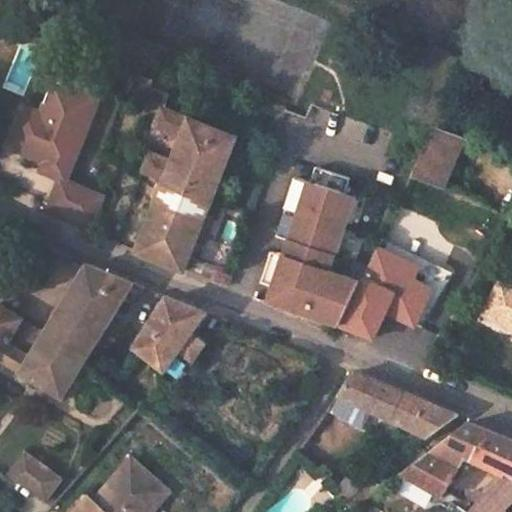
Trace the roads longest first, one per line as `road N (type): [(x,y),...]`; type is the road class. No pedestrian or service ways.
road 1 (unclassified): [(338,345),(0,209)]
road 2 (residential): [(338,345),(324,398),(243,511)]
road 3 (unclassified): [(511,420),(338,345)]
